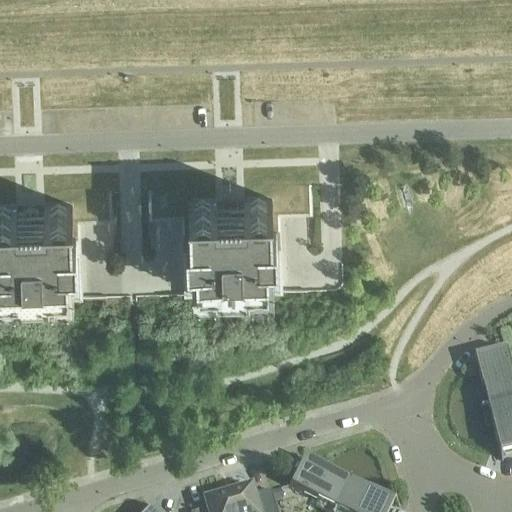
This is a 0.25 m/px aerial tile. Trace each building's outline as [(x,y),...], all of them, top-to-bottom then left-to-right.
[(249,279),(268,279),(267,246),(275,246),(275,249),(276,249),(276,228),(271,228),(271,201),(272,201),(272,199),(244,200),(244,202),(246,202),(246,210),(215,211),(215,203),(217,203),(217,201),(188,202),(188,204),(190,204),(191,231),(186,231),(187,252),(189,252),(189,249),(197,249),(198,281),(217,280),(217,286),(249,285),(249,279)] [(46,217),(15,218),(15,210),(17,210),(17,208),(0,208),(0,287),(17,287),(17,293),(49,292),(49,286),(68,285),(67,253),(75,253),(75,256),(77,256),(76,235),(71,235),(71,208),(73,208),(73,206),(44,207),(44,209),(46,209),(46,217)] [(511,373),(507,355),(475,363),(488,409),(511,403),(511,373)] [(500,456),(511,452),(511,403),(488,409),(500,456)] [(390,511),(394,504),(307,462),(293,491),(335,511),(390,511)] [(252,491),(229,498),(233,511),(276,511),(271,492),(254,498),(252,491)] [(233,511),(229,498),(206,504),(208,511),(204,511),(233,511)]
